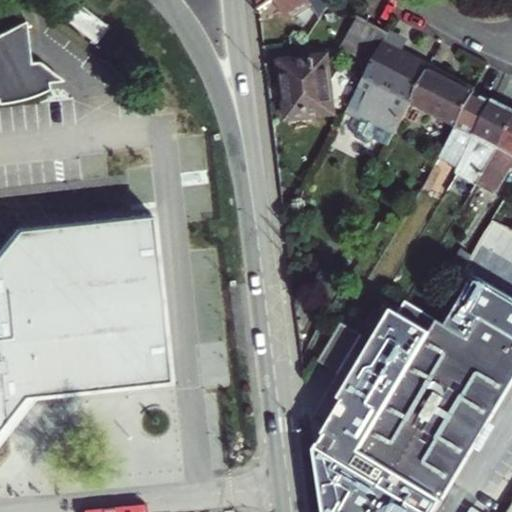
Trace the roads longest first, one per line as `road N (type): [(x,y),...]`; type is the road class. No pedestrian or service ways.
road 1 (tertiary): [(255,212),(290,511)]
road 2 (tertiary): [(170,0),(205,54),(255,212)]
road 3 (tertiary): [(255,212),(233,0)]
